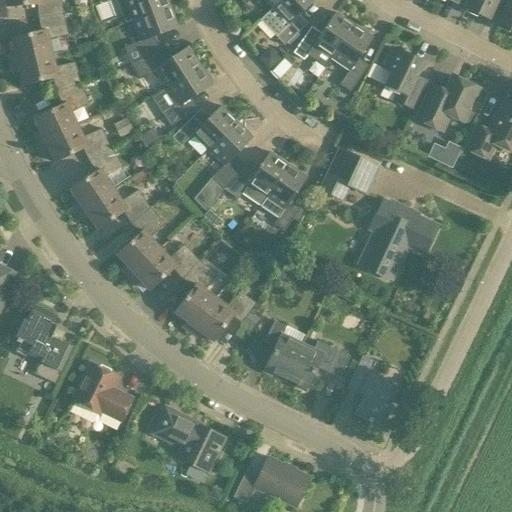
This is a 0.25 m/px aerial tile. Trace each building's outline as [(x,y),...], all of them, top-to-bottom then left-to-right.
[(4,0),(5,8),(36,6),(38,19),(63,15),(61,0),(4,0)] [(132,22),(169,7),(166,0),(125,0),(124,1),(132,22)] [(239,0),(244,5),(249,0),(263,0),(272,9),(281,0),(239,0)] [(303,27),(295,19),(314,0),(281,0),(272,9),(259,20),(283,46),(303,27)] [(495,0),(468,0),(465,8),(487,18),(495,0)] [(511,0),(509,0),(498,24),(511,30),(511,0)] [(122,64),(129,62),(130,65),(154,52),(149,39),(177,28),(169,7),(132,22),(140,42),(124,48),(126,54),(119,56),(122,64)] [(331,59),(353,26),(335,13),(318,38),(308,31),(292,54),(303,61),(312,46),(331,59)] [(10,64),(51,54),(48,41),(68,36),(63,15),(38,19),(41,31),(10,39),(14,53),(8,54),(10,64)] [(365,70),(355,63),(372,38),(353,26),(331,59),(349,71),(339,86),(350,92),(365,70)] [(159,78),(165,88),(199,67),(187,48),(162,64),(154,52),(130,65),(139,79),(145,75),(149,81),(152,82),(159,78)] [(411,110),(422,87),(411,82),(421,62),(391,48),(381,69),(390,73),(384,86),(397,92),(393,101),(411,110)] [(282,57),(290,64),(294,59),(285,53),(282,57)] [(51,54),(10,64),(13,74),(18,72),(22,87),(52,79),(55,93),(79,84),(74,63),(54,68),(51,54)] [(151,97),(163,116),(170,127),(193,112),(186,102),(211,85),(199,67),(165,88),(151,97)] [(466,114),(478,89),(452,77),(444,93),(431,86),(415,120),(441,132),(452,107),(466,114)] [(38,143),(76,125),(70,113),(88,104),(79,84),(55,93),(61,105),(33,119),(39,132),(34,134),(38,143)] [(511,153),(511,105),(504,101),(489,133),(476,127),(466,150),(487,160),(494,145),(511,153)] [(180,147),(192,135),(208,151),(236,122),(220,107),(199,128),(190,119),(171,138),(180,147)] [(335,114),(329,124),(338,129),(344,120),(335,114)] [(113,128),(119,141),(132,135),(126,121),(113,128)] [(223,166),(211,179),(193,200),(204,211),(218,195),(219,196),(240,169),(230,159),(252,138),(236,122),(208,151),(223,166)] [(76,125),(38,143),(43,153),(48,150),(54,163),(82,150),(88,161),(110,149),(101,129),(82,138),(76,125)] [(152,129),(140,137),(147,149),(159,141),(152,129)] [(398,133),(390,135),(388,140),(399,146),(404,135),(398,133)] [(134,134),(122,142),(129,154),(141,146),(134,134)] [(427,158),(451,169),(461,148),(448,142),(444,149),(433,144),(427,158)] [(367,196),(380,167),(337,148),(318,191),(343,202),(349,188),(367,196)] [(78,213),(113,190),(105,178),(122,167),(110,149),(88,161),(95,172),(69,190),(77,202),(72,205),(78,213)] [(237,200),(246,186),(263,197),(286,164),(269,153),(252,177),(240,169),(219,196),(223,199),(227,194),(237,200)] [(455,172),(465,177),(471,165),(461,160),(455,172)] [(299,209),(289,202),(306,178),(286,164),(263,197),(283,211),(274,225),(284,232),(299,209)] [(113,190),(78,213),(84,222),(88,219),(96,231),(122,213),(130,224),(149,209),(137,191),(120,202),(113,190)] [(408,250),(424,257),(440,225),(419,216),(420,214),(389,199),(388,201),(382,198),(367,231),(371,233),(355,266),(392,284),(408,250)] [(128,277),(159,249),(149,238),(164,225),(149,209),(130,224),(139,234),(116,255),(126,266),(121,270),(128,277)] [(159,249),(128,277),(135,284),(139,281),(149,291),(172,270),(181,280),(198,261),(183,245),(168,259),(159,249)] [(190,332),(215,299),(203,291),(216,274),(198,261),(181,280),(192,288),(173,313),(185,322),(182,326),(190,332)] [(0,307),(16,275),(0,267),(0,307)] [(279,268),(275,277),(282,280),(286,272),(279,268)] [(240,324),(242,323),(249,312),(256,304),(238,291),(226,307),(215,299),(190,332),(198,338),(201,334),(213,343),(231,317),(240,324)] [(27,357),(40,363),(34,375),(54,385),(72,348),(60,342),(62,338),(55,335),(58,327),(53,325),(56,318),(46,313),(46,314),(34,308),(27,321),(19,318),(10,337),(17,340),(16,343),(20,345),(21,344),(31,348),(27,357)] [(249,312),(242,323),(251,330),(259,319),(249,312)] [(264,343),(275,348),(263,373),(284,382),(302,345),(282,335),(286,327),(274,322),(264,343)] [(317,341),(313,350),(302,345),(284,382),(304,392),(316,368),(339,379),(349,357),(317,341)] [(348,384),(360,390),(359,393),(363,395),(353,415),(368,422),(369,420),(383,427),(392,407),(390,406),(398,388),(369,374),(375,362),(362,356),(348,384)] [(120,422),(131,399),(111,389),(117,378),(90,365),(72,401),(99,415),(100,412),(120,422)] [(207,473),(223,439),(193,425),(194,423),(164,409),(152,434),(181,448),(176,458),(207,473)] [(267,458),(258,477),(246,472),(233,499),(246,505),(249,498),(264,506),(269,496),(296,509),(311,479),(267,458)]
